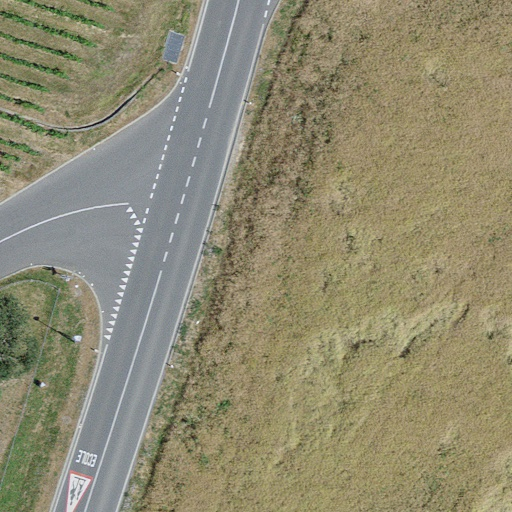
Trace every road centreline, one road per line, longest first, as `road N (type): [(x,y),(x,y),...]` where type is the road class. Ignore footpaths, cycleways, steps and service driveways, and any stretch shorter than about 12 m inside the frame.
road 1 (secondary): [(86,511),(182,204)]
road 2 (secondary): [(182,204),(237,0)]
road 3 (tertiary): [(0,244),(91,206),(182,204)]
